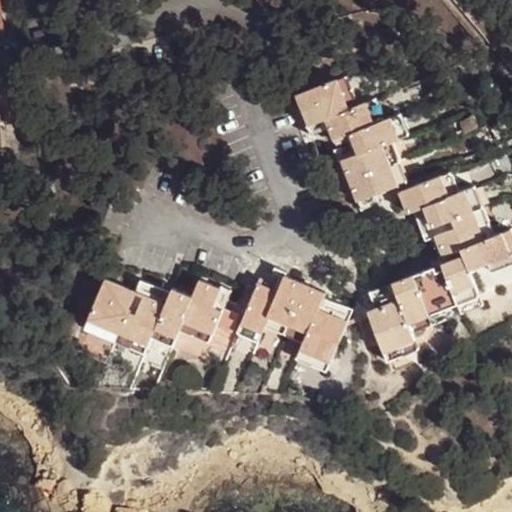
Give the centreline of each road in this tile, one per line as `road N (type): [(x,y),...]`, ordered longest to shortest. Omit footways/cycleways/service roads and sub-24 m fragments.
road 1 (residential): [(299,226),(250,89),(268,53),(268,29),(252,12),(220,0)]
road 2 (residential): [(137,205),(242,243),(299,226)]
road 3 (residential): [(211,0),(167,21),(52,35)]
